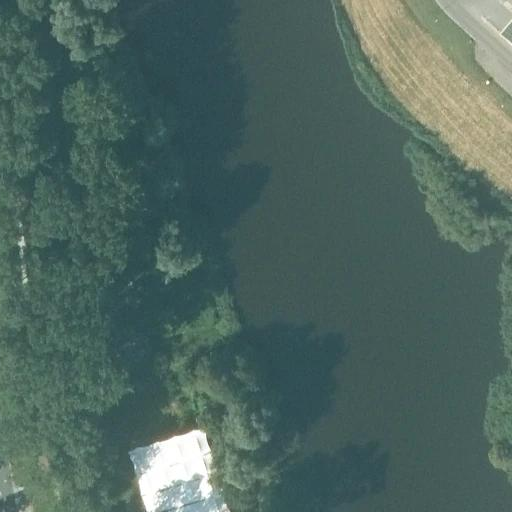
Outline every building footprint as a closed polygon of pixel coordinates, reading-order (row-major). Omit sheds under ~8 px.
[(511,15),(501,28),(511,37),(511,15)] [(0,332),(0,394),(15,392),(4,332),(0,332)] [(0,394),(0,407),(17,404),(15,392),(0,394)] [(0,407),(0,419),(19,416),(17,404),(0,407)] [(0,419),(0,431),(21,428),(19,416),(0,419)] [(232,511),(205,418),(132,439),(153,511),(232,511)] [(0,431),(0,444),(23,440),(21,428),(0,431)] [(23,440),(0,444),(0,456),(25,452),(23,440)]
